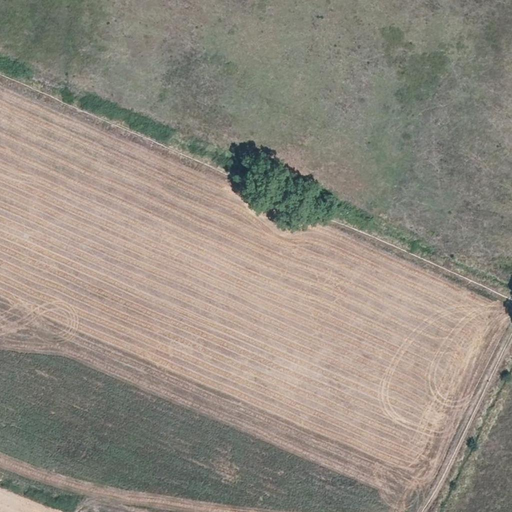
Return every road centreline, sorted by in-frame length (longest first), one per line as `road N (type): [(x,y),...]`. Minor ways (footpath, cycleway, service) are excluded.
road 1 (track): [(0,74),(511,297)]
road 2 (track): [(428,511),(511,340)]
